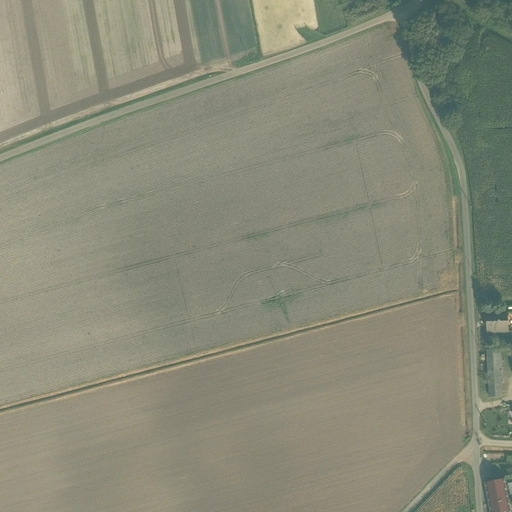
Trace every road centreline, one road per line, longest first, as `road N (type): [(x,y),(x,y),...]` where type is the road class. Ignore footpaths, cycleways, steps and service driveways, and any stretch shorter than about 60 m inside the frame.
road 1 (residential): [(476,440),(463,174),(421,86),(407,5),(415,0)]
road 2 (track): [(407,5),(0,156)]
